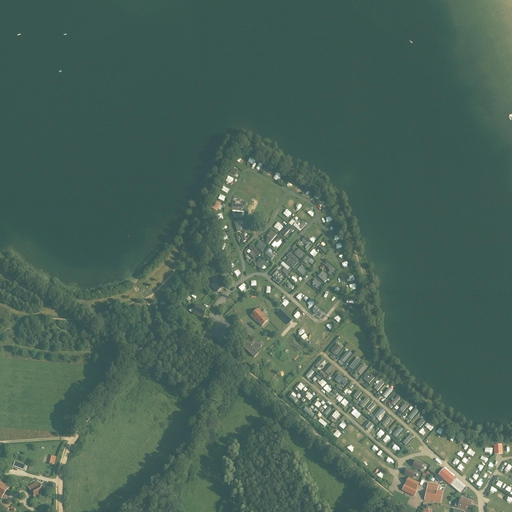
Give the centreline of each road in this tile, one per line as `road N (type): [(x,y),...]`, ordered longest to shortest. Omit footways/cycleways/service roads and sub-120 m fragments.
road 1 (track): [(404,511),(224,355),(176,337),(131,360)]
road 2 (track): [(131,360),(68,449),(60,511)]
road 3 (track): [(125,366),(83,351),(0,346)]
